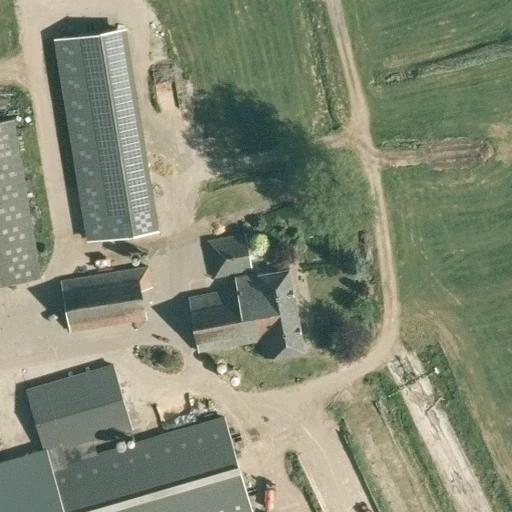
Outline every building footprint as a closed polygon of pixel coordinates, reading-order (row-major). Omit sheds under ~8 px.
[(90,240),(157,229),(124,26),(58,38),(90,240)] [(0,283),(40,276),(13,117),(0,119),(0,283)] [(322,221),(309,222),(312,241),(325,239),(322,221)] [(214,278),(251,271),(245,234),(207,240),(214,278)] [(273,260),(272,245),(252,246),(252,261),(273,260)] [(70,331),(145,318),(140,289),(151,287),(148,267),(61,281),(70,331)] [(304,350),(289,268),(235,277),(237,288),(189,297),(199,351),(261,340),(264,357),(304,350)] [(113,365),(27,390),(45,453),(0,465),(0,511),(251,511),(224,417),(96,454),(92,440),(132,428),(113,365)] [(222,376),(215,382),(237,406),(244,399),(222,376)]
